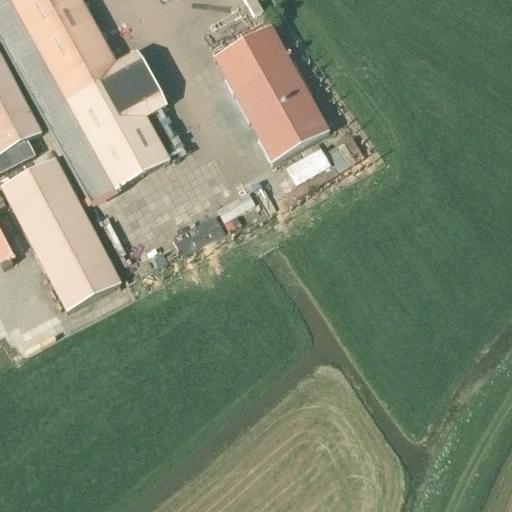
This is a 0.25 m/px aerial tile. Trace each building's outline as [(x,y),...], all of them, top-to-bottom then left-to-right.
[(76,0),(12,0),(7,3),(115,197),(169,167),(144,123),(165,112),(136,57),(115,69),(76,0)] [(328,138),(270,33),(212,65),(271,170),(328,138)] [(0,179),(35,161),(27,146),(41,139),(0,62),(0,179)] [(297,190),(332,171),(322,153),(287,172),(297,190)] [(122,288),(55,164),(1,193),(69,317),(122,288)] [(224,224),(256,210),(247,190),(233,197),(237,205),(219,213),(224,224)] [(0,267),(12,262),(0,233),(0,267)]
